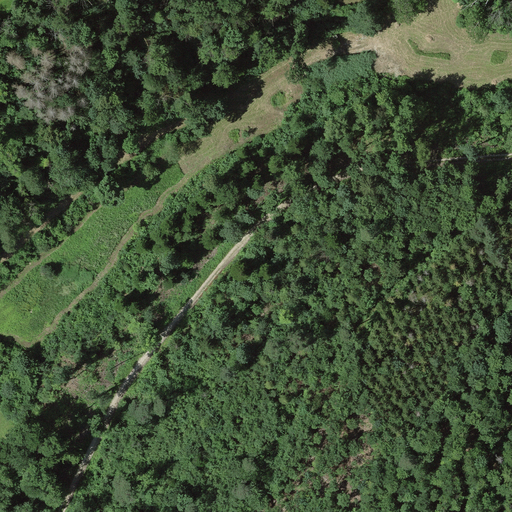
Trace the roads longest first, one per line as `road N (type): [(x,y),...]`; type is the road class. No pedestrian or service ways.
road 1 (track): [(65,511),(147,364),(254,226),(343,175),(511,152)]
road 2 (track): [(511,196),(407,257),(297,406),(259,511)]
road 3 (track): [(0,258),(120,156),(222,111)]
